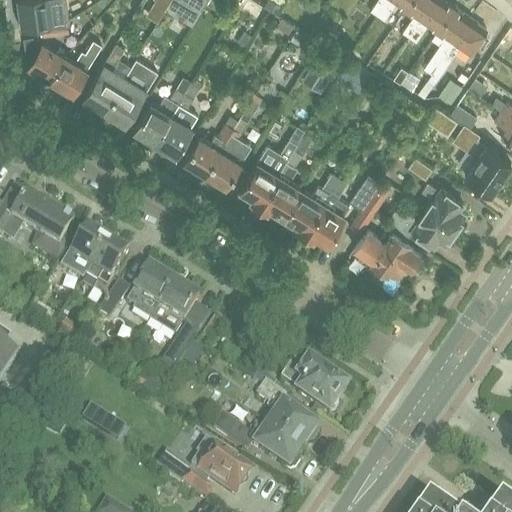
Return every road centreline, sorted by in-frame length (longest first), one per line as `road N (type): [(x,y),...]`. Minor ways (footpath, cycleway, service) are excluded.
road 1 (residential): [(410,368),(0,114)]
road 2 (primary): [(345,511),(432,387)]
road 3 (primary): [(432,387),(511,276)]
